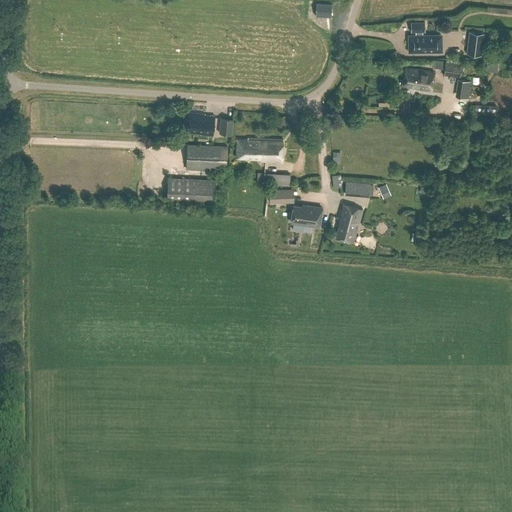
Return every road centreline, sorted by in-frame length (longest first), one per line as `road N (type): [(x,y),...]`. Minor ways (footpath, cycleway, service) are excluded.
road 1 (tertiary): [(9,511),(5,84)]
road 2 (unclassified): [(5,84),(297,102),(336,68),(357,0)]
